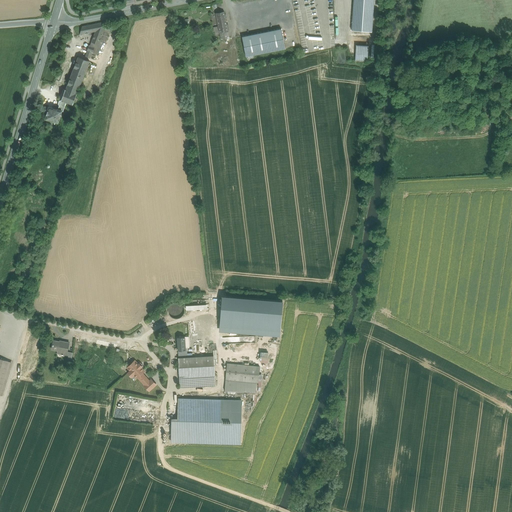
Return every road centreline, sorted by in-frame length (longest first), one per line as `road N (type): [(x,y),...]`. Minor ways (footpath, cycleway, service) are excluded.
road 1 (track): [(287,511),(163,464),(170,375),(139,341)]
road 2 (track): [(139,341),(198,315),(213,321),(218,389),(168,388)]
road 3 (primary): [(0,201),(53,23)]
road 4 (residential): [(139,341),(0,309)]
road 5 (tertiary): [(189,0),(53,23)]
